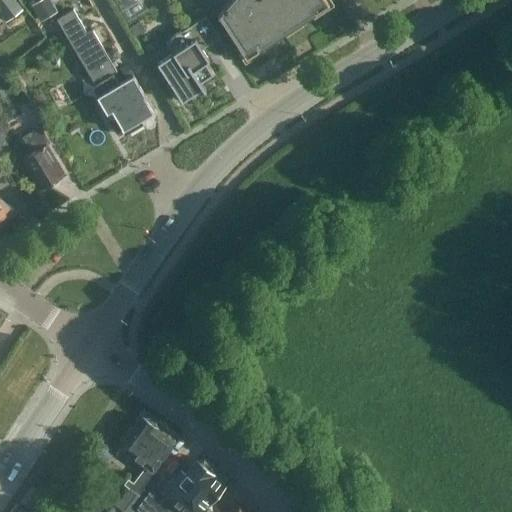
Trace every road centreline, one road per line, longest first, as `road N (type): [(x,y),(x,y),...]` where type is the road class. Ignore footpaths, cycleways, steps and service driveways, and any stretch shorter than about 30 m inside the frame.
road 1 (tertiary): [(90,344),(201,183),(260,125),(380,49)]
road 2 (unclassified): [(287,511),(199,422),(130,369)]
road 3 (tertiary): [(0,478),(90,344)]
